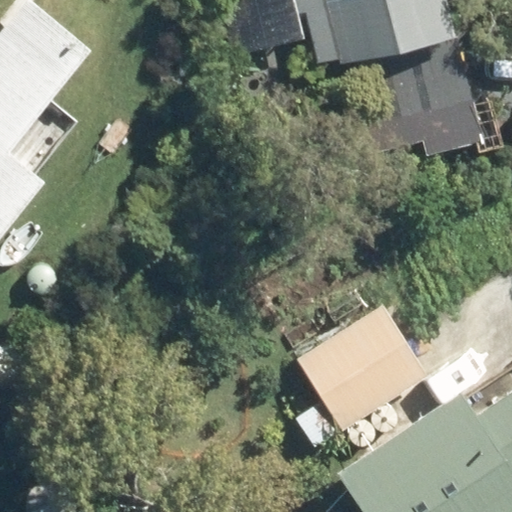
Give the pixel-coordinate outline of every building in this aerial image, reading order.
[(35,0),(10,0),(0,14),(0,220),(34,176),(8,156),(94,45),(35,0)] [(452,31),(444,0),(286,0),(289,10),(302,7),(314,59),(335,55),(336,60),(452,31)] [(393,56),(369,62),(373,86),(397,80),(393,56)] [(390,90),(342,107),(361,164),(443,136),(430,101),(397,113),(390,90)] [(296,355),(320,398),(296,413),(312,441),(423,375),(381,305),(296,355)] [(456,385),(333,465),(363,511),(511,511),(511,382),(472,408),(456,385)]
